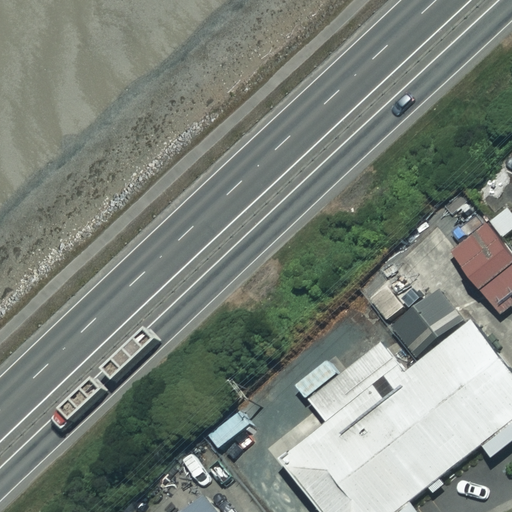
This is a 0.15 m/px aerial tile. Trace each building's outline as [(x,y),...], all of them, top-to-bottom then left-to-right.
[(511,208),(510,206),(491,221),(505,239),(511,233),(511,208)] [(511,301),(511,253),(489,224),(453,253),(499,311),(511,301)] [(405,308),(389,286),(372,298),(388,321),(405,308)] [(446,293),(397,332),(418,357),(466,318),(446,293)] [(511,370),(473,321),(408,373),(384,343),(348,371),(336,356),(299,386),(328,423),(281,460),(322,511),(418,511),(411,502),(483,445),(494,458),(511,443),(511,370)] [(219,511),(203,490),(173,511),(219,511)]
